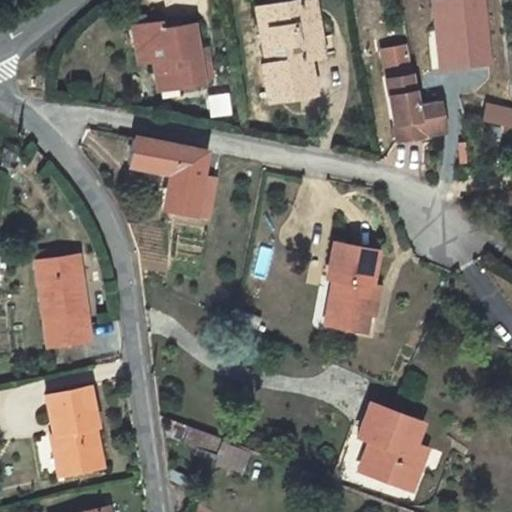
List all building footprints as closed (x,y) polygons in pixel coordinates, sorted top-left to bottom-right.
[(301,20),(316,17),(313,0),(303,0),(297,1),(301,20)] [(301,20),(297,1),(268,6),(271,25),(267,26),(270,46),(282,44),(285,59),(266,63),(262,63),(268,100),(314,92),(307,57),(315,55),(312,39),(320,37),(316,17),(301,20)] [(271,25),(268,6),(256,8),(266,63),(285,59),(282,44),(270,46),(267,26),(271,25)] [(153,59),(156,74),(176,71),(179,86),(203,82),(203,79),(213,77),(210,60),(200,61),(199,56),(193,23),(163,28),(162,21),(133,26),(139,61),(153,59)] [(312,39),(315,55),(323,54),(320,37),(312,39)] [(176,71),(156,74),(158,89),(179,86),(176,71)] [(413,74),(386,79),(396,138),(443,130),(438,100),(418,104),(413,74)] [(511,127),(511,110),(487,105),(483,121),(511,127)] [(199,177),(204,151),(134,136),(128,163),(174,172),(199,177)] [(199,177),(174,172),(167,208),(192,213),(199,177)] [(54,199),(48,201),(51,208),(57,205),(54,199)] [(370,296),(372,286),(378,251),(333,244),(327,277),(333,278),(328,303),(341,306),(338,326),(366,331),(369,314),(375,315),(378,297),(370,296)] [(77,288),(82,287),(78,255),(73,256),(77,288)] [(77,288),(73,256),(36,261),(48,346),(90,340),(82,287),(77,288)] [(380,287),(372,286),(370,296),(378,297),(380,287)] [(341,306),(328,303),(325,323),(338,326),(341,306)] [(88,386),(83,387),(91,427),(94,426),(97,426),(88,386)] [(39,397),(48,436),(50,436),(58,475),(102,466),(94,426),(91,427),(83,387),(39,397)] [(369,404),(358,435),(370,440),(382,444),(371,474),(411,489),(426,449),(415,445),(423,423),(369,404)] [(190,430),(164,419),(166,435),(186,442),(190,430)] [(191,426),(190,430),(186,442),(199,447),(196,454),(241,471),(248,450),(222,441),(223,438),(191,426)] [(382,444),(370,440),(359,470),(371,474),(382,444)]
